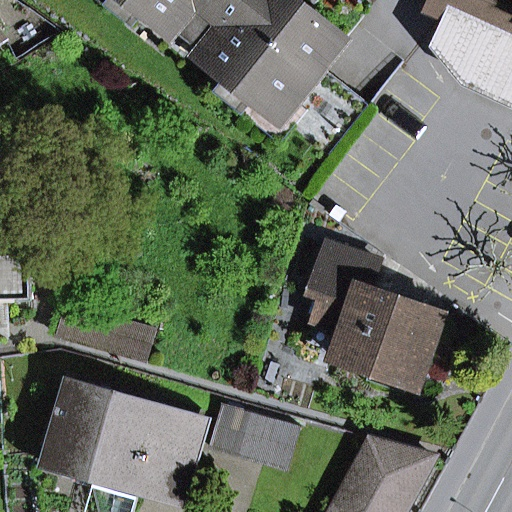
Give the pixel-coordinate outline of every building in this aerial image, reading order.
[(101,0),(113,9),(119,0),(101,0)] [(132,0),(174,33),(176,29),(199,0),(132,0)] [(368,110),(321,72),(324,68),(346,41),(310,13),(293,0),(199,0),(176,29),(208,54),(205,57),(254,96),(241,112),(283,144),(295,129),(330,157),(368,110)] [(293,0),(310,13),(319,1),(317,0),(293,0)] [(511,0),(434,0),(429,12),(450,22),(438,48),(467,83),(511,103),(511,0)] [(368,110),(371,106),(324,68),(321,72),(368,110)] [(0,252),(31,251),(30,208),(0,201),(0,252)] [(337,361),(419,389),(444,317),(372,292),(382,263),(330,245),(312,295),(324,299),(315,323),(346,334),(337,361)] [(0,301),(32,300),(31,251),(0,252),(0,301)] [(75,308),(67,341),(146,362),(155,328),(75,308)] [(139,498),(187,511),(214,420),(68,378),(41,470),(97,485),(139,498)] [(212,449),(248,459),(261,416),(225,406),(212,449)] [(261,416),(248,459),(286,471),(299,428),(261,416)] [(372,440),(332,511),(406,511),(436,458),(372,440)] [(102,511),(135,511),(139,498),(97,485),(102,511)]
